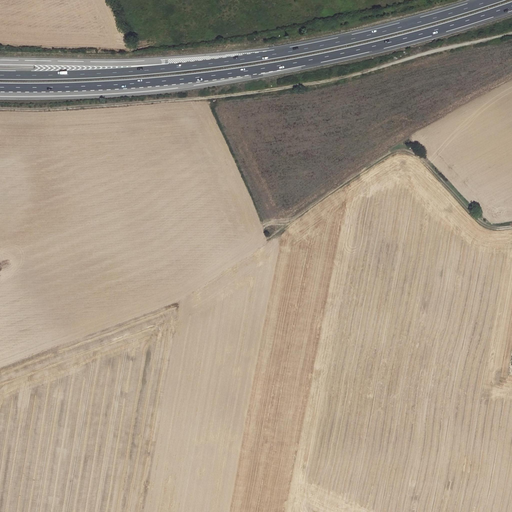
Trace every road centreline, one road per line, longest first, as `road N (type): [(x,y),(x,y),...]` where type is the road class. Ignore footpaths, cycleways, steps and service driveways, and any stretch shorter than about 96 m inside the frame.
road 1 (trunk): [(0,88),(227,74),(382,44),(511,6)]
road 2 (track): [(511,31),(251,93),(0,109)]
road 3 (trunk): [(493,0),(377,33),(226,61),(0,75)]
road 4 (track): [(511,227),(484,226),(413,155),(400,155),(187,298)]
